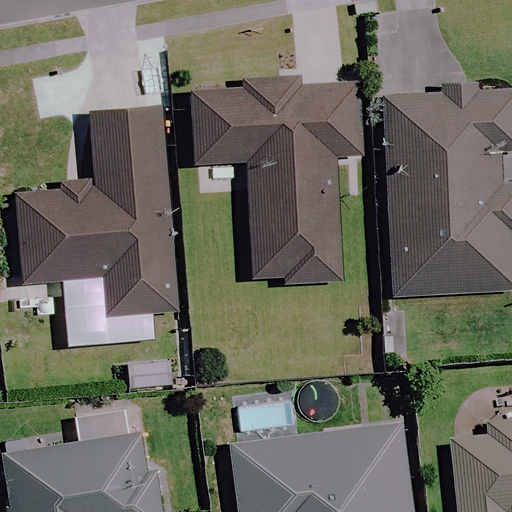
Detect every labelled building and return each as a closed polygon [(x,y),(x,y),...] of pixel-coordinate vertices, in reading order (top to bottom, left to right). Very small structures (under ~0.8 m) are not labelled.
[(356,88),(190,93),(192,167),(247,165),(251,284),(345,281),(341,161),(359,161),(356,88)] [(511,143),(511,90),(385,95),(391,297),(511,292),(511,187),(500,187),(499,144),(511,143)] [(177,313),(160,112),(91,118),(97,188),(15,195),(23,289),(104,282),(107,319),(177,313)] [(159,511),(148,435),(123,439),(120,416),(81,422),(84,446),(5,457),(12,511),(159,511)] [(425,511),(424,490),(412,491),(407,429),(234,443),(239,511),(425,511)] [(511,511),(511,429),(489,432),(490,444),(455,447),(461,511),(511,511)]
